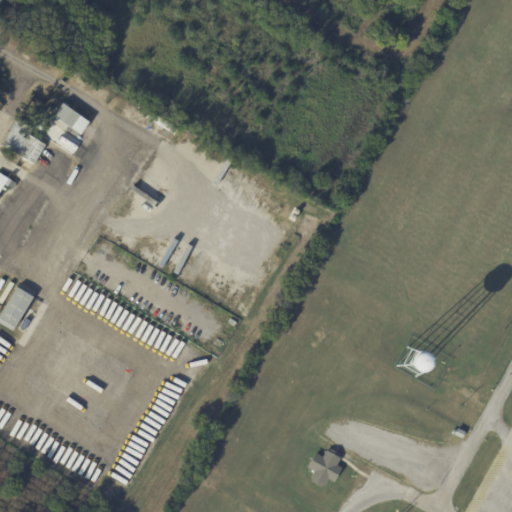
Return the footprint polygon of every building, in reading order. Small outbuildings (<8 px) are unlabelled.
[(70,36),(78,41),(76,45),(68,40),(70,36)] [(88,123),(79,137),(51,117),(60,104),(64,107),(68,102),(72,105),(68,109),(88,123)] [(173,136),(144,118),(148,112),(177,129),(173,136)] [(45,144),(34,164),(1,145),(16,119),(32,128),(28,134),(45,144)] [(0,173),(7,178),(8,179),(9,178),(17,183),(12,191),(7,187),(6,190),(2,188),(0,191),(0,173)] [(0,323),(14,330),(30,294),(12,286),(0,313),(0,323)] [(338,455),(337,457),(340,458),(336,465),(340,468),(333,482),(328,479),(325,486),(321,484),(320,487),(310,481),(312,479),(309,477),(313,471),(306,467),(314,452),(322,456),(325,450),(327,451),(329,449),(339,454),(338,455)]
